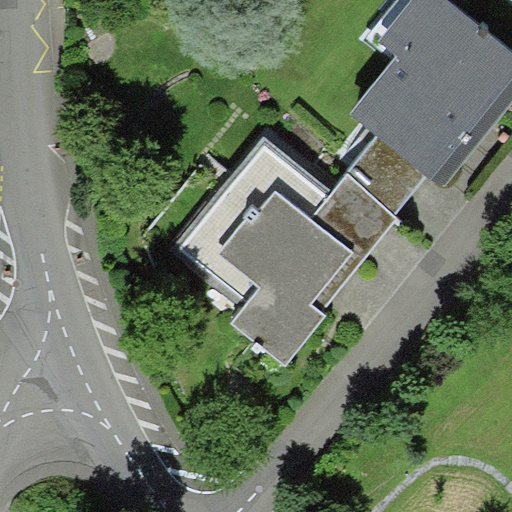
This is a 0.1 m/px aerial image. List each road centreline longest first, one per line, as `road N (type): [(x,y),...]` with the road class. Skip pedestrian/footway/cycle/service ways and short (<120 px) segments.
road 1 (residential): [(511,179),(213,511)]
road 2 (residential): [(57,368),(20,0)]
road 3 (residential): [(173,511),(57,368)]
